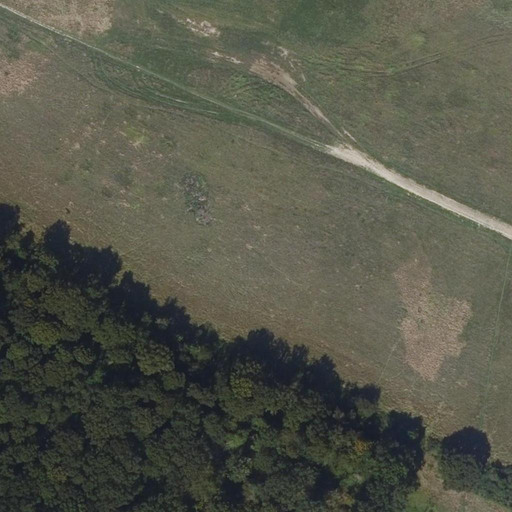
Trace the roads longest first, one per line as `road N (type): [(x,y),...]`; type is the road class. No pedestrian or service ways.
road 1 (track): [(511,235),(0,8)]
road 2 (track): [(509,234),(463,511)]
